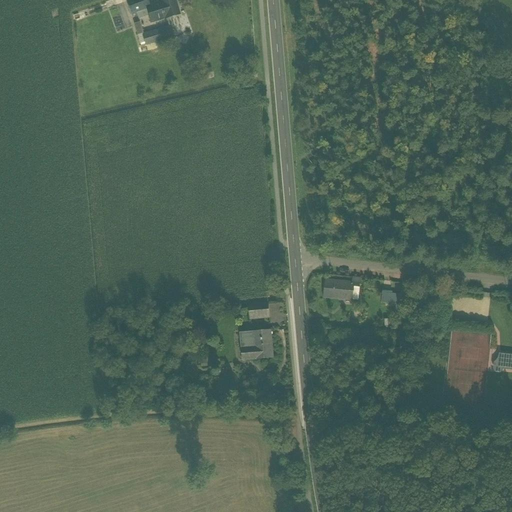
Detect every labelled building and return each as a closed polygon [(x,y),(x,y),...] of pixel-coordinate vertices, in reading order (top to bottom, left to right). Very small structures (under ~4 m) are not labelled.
[(128,0),(127,1),(132,14),(136,13),(147,9),(146,7),(148,6),(146,0),(128,0)] [(148,16),(151,23),(168,18),(179,14),(175,0),(168,0),(148,6),(146,7),(147,9),(148,16)] [(147,9),(136,13),(139,19),(148,16),(147,9)] [(137,36),(143,35),(139,22),(133,24),(137,36)] [(206,33),(214,32),(212,24),(204,26),(206,33)] [(143,35),(146,45),(155,42),(173,37),(170,26),(143,35)] [(143,35),(137,36),(140,47),(146,45),(143,35)] [(157,49),(155,42),(146,45),(148,51),(157,49)] [(202,72),(204,77),(211,75),(209,69),(202,72)] [(326,297),(352,300),(354,287),(354,284),(328,280),(326,297)] [(359,301),(361,288),(354,287),(352,300),(359,301)] [(382,303),(390,304),(391,294),(392,292),(383,291),(382,303)] [(390,304),(397,304),(398,294),(391,294),(390,304)] [(406,295),(398,294),(397,304),(405,305),(406,295)] [(404,315),(405,305),(397,304),(396,314),(404,315)] [(249,308),(250,322),(268,320),(267,306),(249,308)] [(241,351),(242,363),(271,361),(269,334),(249,335),(250,350),(241,351)] [(240,336),(241,351),(250,350),(249,335),(240,336)] [(499,369),(511,370),(511,356),(501,355),(499,369)]
